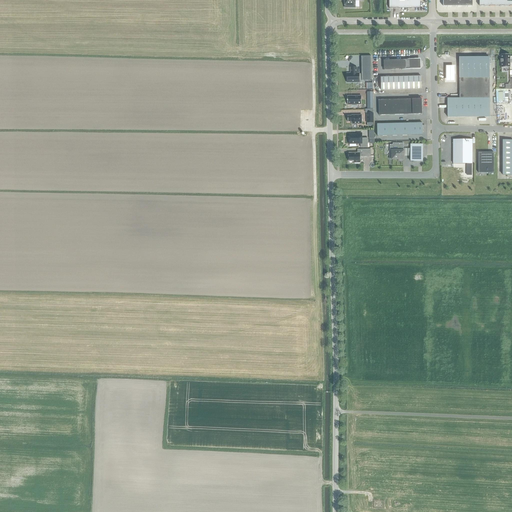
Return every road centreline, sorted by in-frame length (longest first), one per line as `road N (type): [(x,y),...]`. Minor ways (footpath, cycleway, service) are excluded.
road 1 (tertiary): [(335,511),(330,175)]
road 2 (tertiary): [(330,175),(331,21)]
road 3 (unclassified): [(338,174),(435,175),(435,129)]
